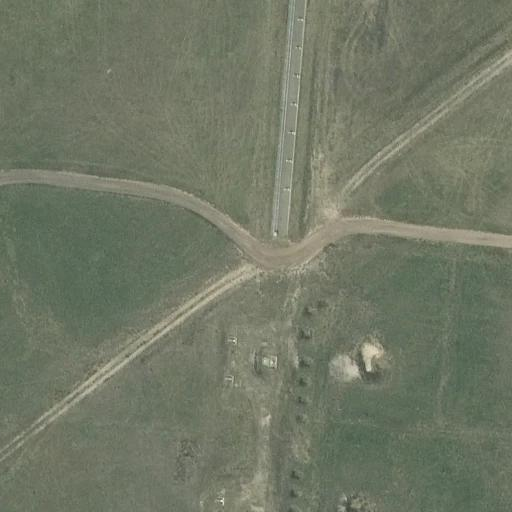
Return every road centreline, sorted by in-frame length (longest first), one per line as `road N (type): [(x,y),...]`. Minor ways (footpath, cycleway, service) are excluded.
road 1 (track): [(0,178),(162,192),(199,204),(264,257),(289,259),(334,228),(363,226),(511,241)]
road 2 (track): [(323,237),(329,211),(350,185),(511,56)]
